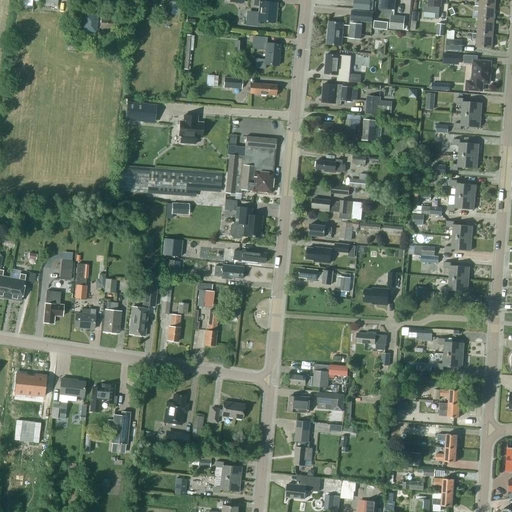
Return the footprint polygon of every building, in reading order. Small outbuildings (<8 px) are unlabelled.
[(147,0),(146,0),(138,4),(144,15),(152,10),(147,0)] [(259,6),(259,13),(249,12),(247,13),(246,22),(248,24),(256,25),(258,23),(258,21),(275,22),(276,4),(268,3),(268,0),(254,0),(254,5),(259,6)] [(354,0),(354,9),(370,10),(371,0),(354,0)] [(380,0),(380,8),(395,10),(395,0),(380,0)] [(428,0),(428,4),(425,4),(424,11),(435,12),(435,18),(439,19),(440,6),(441,6),(441,0),(428,0)] [(168,15),(180,15),(181,2),(175,2),(175,8),(168,8),(168,15)] [(479,11),(479,19),(494,20),(495,6),(476,5),(475,5),(475,11),(479,11)] [(351,22),(372,23),(373,13),(352,11),(351,22)] [(100,29),(111,30),(111,28),(115,29),(116,18),(101,16),(101,17),(85,15),(84,31),(96,32),(96,28),(100,29)] [(390,29),(404,30),(405,16),(391,15),(390,29)] [(387,30),(388,22),(375,19),(373,27),(387,30)] [(479,19),(478,33),(493,34),(494,20),(479,19)] [(327,45),(341,46),(343,23),(329,22),(327,45)] [(350,38),(360,39),(361,25),(351,24),(350,38)] [(477,39),(477,47),(492,48),(493,34),(478,33),(478,34),(473,34),(473,39),(477,39)] [(278,65),(280,45),(267,43),(267,38),(253,36),(252,48),(266,49),(265,59),(257,58),(256,68),(265,68),(265,64),(278,65)] [(77,38),(69,37),(68,50),(76,51),(77,38)] [(235,40),(234,51),(242,52),(243,41),(235,40)] [(462,51),(463,40),(447,40),(446,50),(462,51)] [(327,54),(325,74),(339,75),(338,80),(349,81),(349,74),(351,57),(340,56),(327,54)] [(472,82),(470,82),(467,82),(467,90),(482,91),(483,83),(489,83),(491,62),(477,61),(477,56),(464,55),(464,64),(473,64),(472,82)] [(224,78),(223,88),(241,89),(242,79),(224,78)] [(276,94),(276,86),(269,85),(260,84),(260,85),(253,85),(252,92),(260,93),(260,94),(268,95),(268,94),(276,94)] [(352,100),(353,89),(342,88),(343,86),(339,86),(324,84),(322,102),(341,104),(341,100),(349,101),(349,100),(352,100)] [(417,98),(417,90),(409,89),(409,95),(411,97),(417,98)] [(367,96),(365,114),(379,115),(380,110),(392,111),(392,102),(381,101),(381,97),(367,96)] [(464,99),(457,98),(456,104),(463,105),(462,114),(481,116),(482,103),(464,102),(464,99)] [(127,102),(126,120),(143,122),(145,104),(127,102)] [(461,130),(462,127),(480,128),(481,116),(462,114),(461,124),(455,123),(454,129),(461,130)] [(180,121),(179,136),(181,137),(180,143),(181,143),(185,144),(195,144),(195,138),(202,138),(203,123),(197,123),(197,117),(184,116),(183,122),(180,121)] [(364,119),(362,139),(375,140),(375,139),(380,139),(382,128),(376,127),(377,121),(364,119)] [(320,123),(319,133),(330,134),(330,136),(341,137),(340,138),(349,139),(350,132),(359,133),(360,121),(347,120),(346,127),(342,126),(342,125),(320,123)] [(245,146),(276,149),(277,139),(246,136),(245,146)] [(460,145),(459,154),(478,156),(479,144),(460,142),(461,140),(453,139),(453,145),(460,145)] [(272,173),(275,149),(228,145),(227,155),(229,155),(225,192),(235,193),(235,192),(241,193),(241,190),(256,191),(255,193),(262,194),(262,192),(271,193),(273,173),(272,173)] [(478,156),(459,154),(458,164),(452,164),(451,170),(458,170),(459,167),(477,169),(478,156)] [(352,163),(365,165),(366,157),(353,156),(352,163)] [(343,160),(337,159),(336,162),(318,160),(317,169),(324,170),(324,172),(335,173),(335,172),(342,173),(342,172),(346,172),(346,166),(343,165),(343,160)] [(119,164),(117,190),(190,195),(190,183),(220,186),(221,172),(119,164)] [(366,181),(350,180),(350,187),(366,188),(366,181)] [(475,184),(457,183),(458,180),(450,180),(450,186),(456,186),(456,196),(474,197),(475,184)] [(331,193),(349,195),(350,187),(332,185),(331,193)] [(455,205),(448,205),(448,210),(455,211),(456,208),(473,210),(474,197),(456,196),(455,205)] [(331,201),(314,199),(313,208),(320,209),(320,211),(330,212),(330,211),(340,212),(340,213),(347,214),(348,201),(340,201),(340,202),(331,201)] [(138,210),(138,203),(119,202),(118,211),(138,212),(138,210)] [(189,212),(189,204),(172,203),(172,204),(168,203),(167,218),(171,218),(171,214),(178,214),(178,211),(189,212)] [(262,216),(251,215),(252,208),(240,207),(239,223),(235,222),(230,225),(230,234),(233,238),(240,238),(242,236),(260,237),(262,216)] [(422,213),(441,215),(442,208),(430,207),(422,207),(422,213)] [(413,224),(424,225),(425,215),(414,214),(413,224)] [(454,227),(453,236),(471,238),(472,226),(454,225),(455,221),(447,221),(447,227),(454,227)] [(351,241),(353,223),(341,222),(339,240),(351,241)] [(325,236),(331,237),(332,228),(326,227),(326,226),(311,225),(309,235),(325,237),(325,236)] [(16,237),(7,234),(5,240),(14,242),(16,237)] [(471,238),(453,236),(452,246),(445,246),(445,252),(452,253),(453,249),(471,250),(471,238)] [(163,254),(180,256),(181,240),(164,239),(163,254)] [(334,252),(349,254),(350,245),(335,243),(334,252)] [(434,256),(435,248),(415,246),(414,254),(422,255),(434,256)] [(308,248),(307,259),(315,260),(314,261),(330,263),(332,249),(316,247),(316,249),(308,248)] [(264,263),(265,253),(242,251),(241,262),(257,264),(257,262),(264,263)] [(71,280),(73,261),(61,260),(60,279),(71,280)] [(166,272),(179,274),(180,261),(167,260),(166,272)] [(468,280),(468,279),(469,267),(451,266),(452,262),(444,262),(444,268),(450,268),(450,278),(468,280)] [(78,263),(76,278),(77,278),(86,279),(88,264),(78,263)] [(242,278),(243,266),(223,264),(223,266),(215,265),(214,275),(222,276),(221,278),(231,279),(231,277),(242,278)] [(318,272),(319,270),(301,268),(300,277),(308,278),(307,280),(317,281),(317,280),(323,280),(322,284),(332,285),(334,272),(324,270),(324,273),(318,272)] [(2,277),(3,271),(0,269),(0,297),(6,299),(10,278),(2,277)] [(388,272),(387,287),(396,287),(397,272),(388,272)] [(141,308),(131,307),(129,334),(145,336),(146,324),(144,324),(145,320),(146,320),(147,308),(147,305),(155,306),(159,274),(149,273),(145,304),(142,303),(141,308)] [(20,302),(25,275),(20,274),(19,280),(10,278),(6,299),(20,302)] [(337,291),(349,292),(351,278),(339,276),(337,291)] [(467,292),(468,280),(450,278),(449,287),(442,287),(442,293),(449,294),(449,291),(467,292)] [(104,292),(115,293),(117,280),(105,279),(104,292)] [(199,290),(197,306),(204,307),(205,290),(212,291),(212,285),(198,283),(198,289),(199,290)] [(75,299),(86,300),(87,285),(76,284),(75,299)] [(161,313),(169,314),(172,287),(164,286),(161,313)] [(365,289),(364,302),(377,303),(377,304),(388,305),(389,289),(373,288),(373,290),(365,289)] [(46,295),(43,323),(54,324),(55,315),(63,316),(64,304),(59,304),(60,292),(46,291),(46,295)] [(103,332),(118,333),(120,312),(116,312),(117,303),(106,303),(103,332)] [(75,327),(94,329),(93,330),(95,330),(96,315),(95,315),(96,309),(83,308),(82,315),(77,315),(75,327)] [(207,330),(206,329),(204,344),(214,345),(215,331),(217,311),(209,310),(207,330)] [(167,339),(177,341),(179,326),(178,326),(180,314),(171,313),(170,325),(169,325),(167,339)] [(386,345),(387,335),(376,334),(376,332),(367,331),(367,333),(357,333),(357,343),(376,344),(376,349),(386,350),(386,345)] [(445,345),(444,354),(463,355),(464,344),(464,343),(446,341),(446,339),(438,338),(438,344),(445,345)] [(381,365),(389,366),(390,354),(382,353),(381,365)] [(444,354),(444,364),(437,363),(436,369),(444,370),(444,367),(462,368),(463,355),(444,354)] [(341,365),(340,373),(348,374),(348,366),(341,365)] [(417,374),(431,375),(431,367),(417,366),(417,374)] [(299,385),(328,387),(329,371),(314,370),(314,377),(291,375),(290,383),(299,384),(299,385)] [(16,374),(14,394),(43,397),(45,377),(34,376),(34,378),(26,377),(26,375),(16,374)] [(76,395),(84,396),(85,382),(74,381),(74,380),(61,378),(60,394),(72,395),(72,401),(76,401),(76,395)] [(332,392),(337,392),(344,393),(345,383),(338,382),(338,388),(333,388),(332,392)] [(100,402),(116,403),(116,396),(114,396),(115,385),(103,384),(103,390),(101,390),(101,387),(93,387),(91,411),(99,412),(100,402)] [(416,400),(416,391),(406,390),(405,399),(416,400)] [(441,390),(441,397),(449,397),(449,403),(449,404),(459,404),(460,390),(450,390),(441,390)] [(332,410),(343,411),(344,395),(319,392),(318,403),(333,404),(332,410)] [(188,404),(184,403),(185,395),(176,394),(174,393),(173,402),(167,401),(164,422),(182,424),(184,411),(187,412),(188,404)] [(288,411),(306,413),(307,397),(289,396),(288,411)] [(244,405),(223,401),(221,409),(210,408),(208,422),(216,423),(217,415),(241,419),(244,405)] [(398,401),(398,409),(408,410),(408,402),(398,401)] [(59,403),(53,402),(52,419),(57,419),(56,426),(65,427),(65,420),(67,404),(59,403)] [(440,410),(439,416),(448,417),(458,418),(459,404),(449,404),(440,403),(440,410)] [(412,415),(420,415),(420,405),(412,405),(412,415)] [(378,408),(377,424),(387,424),(388,408),(378,408)] [(130,412),(122,412),(121,416),(114,415),(112,443),(128,444),(130,412)] [(201,434),(202,415),(194,415),(193,434),(201,434)] [(310,422),(297,420),(295,441),(298,441),(308,442),(310,422)] [(397,435),(400,438),(409,426),(404,423),(403,426),(400,424),(397,429),(400,431),(397,435)] [(329,430),(341,431),(352,432),(353,427),(342,426),(342,425),(330,424),(329,430)] [(419,435),(436,437),(436,427),(420,426),(419,435)] [(446,441),(446,448),(456,448),(457,435),(447,434),(438,434),(438,441),(446,441)] [(187,451),(189,438),(172,435),(170,448),(187,451)] [(297,447),(296,447),(295,464),(311,466),(312,448),(309,448),(309,444),(308,442),(298,441),(297,447)] [(456,448),(446,448),(445,455),(437,454),(436,461),(445,461),(445,462),(455,462),(456,448)] [(410,453),(409,465),(420,466),(421,454),(410,453)] [(193,465),(209,466),(210,455),(200,454),(199,459),(193,458),(193,465)] [(215,467),(214,477),(220,477),(240,479),(241,467),(223,465),(223,462),(216,461),(215,467)] [(424,476),(429,476),(435,476),(436,469),(424,468),(424,476)] [(302,485),(287,484),(286,497),(305,499),(306,490),(319,492),(320,477),(303,476),(302,485)] [(213,486),(213,492),(220,493),(220,489),(238,491),(240,479),(220,477),(219,487),(213,486)] [(187,479),(176,478),(174,494),(185,495),(187,479)] [(443,486),(443,492),(453,493),(454,479),(444,478),(444,479),(435,478),(435,485),(443,486)] [(453,493),(443,492),(442,499),(433,498),(433,504),(442,505),(442,506),(452,506),(453,493)] [(333,509),(334,496),(326,495),(324,508),(333,509)] [(417,511),(424,511),(429,511),(431,500),(418,499),(417,511)] [(364,511),(376,511),(377,502),(365,501),(364,511)]
